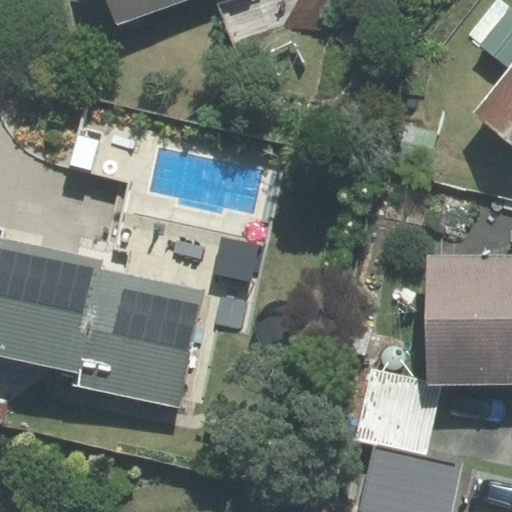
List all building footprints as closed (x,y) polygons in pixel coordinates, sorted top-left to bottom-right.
[(210,0),(109,0),(121,32),(210,0)] [(511,12),(486,49),(511,67),(511,82),(480,128),(511,150),(511,12)] [(110,265),(0,238),(0,363),(79,380),(77,387),(187,411),(211,296),(108,274),(110,265)] [(511,256),(438,256),(438,388),(511,388),(511,256)] [(438,388),(376,374),(361,439),(344,511),(458,511),(469,464),(434,456),(449,391),(438,388)]
